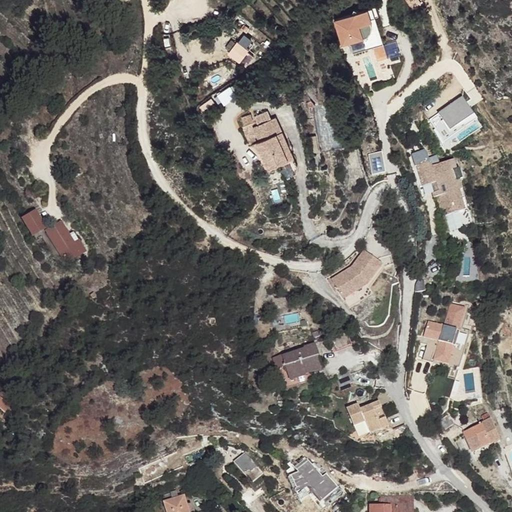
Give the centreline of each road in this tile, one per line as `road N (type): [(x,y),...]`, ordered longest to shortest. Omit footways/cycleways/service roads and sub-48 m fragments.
road 1 (track): [(145,0),(137,119),(160,178),(219,236),(270,258),(340,259),(376,201),(399,185),(411,199),(414,278),(402,412),(446,474),(490,511)]
road 2 (unknown): [(356,233),(337,227),(327,211),(310,108),(296,98),(267,98),(250,108),(248,122)]
road 3 (unknown): [(399,185),(383,106),(405,81),(406,38)]
